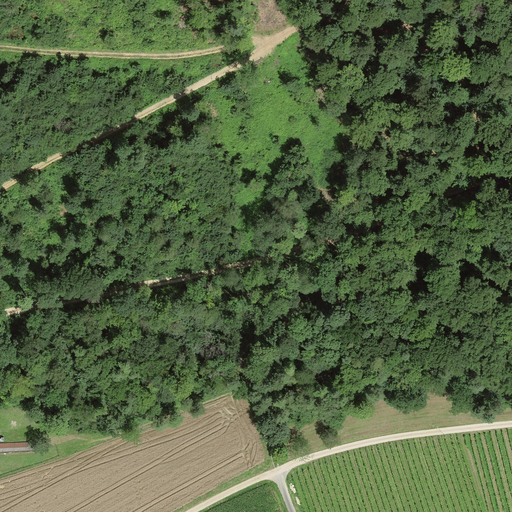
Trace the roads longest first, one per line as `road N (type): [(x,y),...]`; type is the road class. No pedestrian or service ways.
road 1 (track): [(289,511),(245,384),(251,338),(511,127)]
road 2 (track): [(0,313),(235,265),(488,179)]
road 3 (track): [(0,48),(210,53),(268,40),(355,0)]
road 4 (track): [(189,511),(317,454),(511,423)]
road 5 (track): [(268,40),(240,63),(0,189)]
road 6 (track): [(245,384),(108,432),(16,435)]
